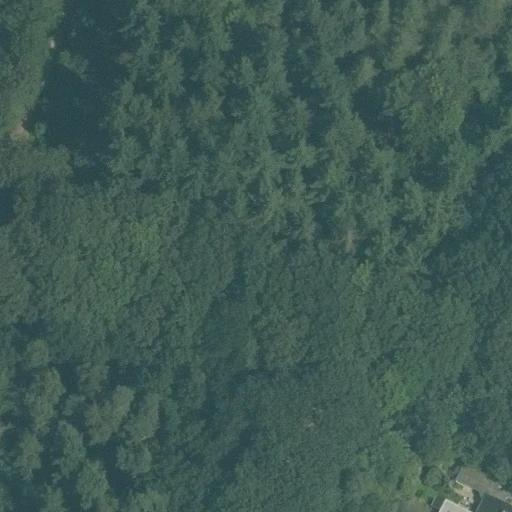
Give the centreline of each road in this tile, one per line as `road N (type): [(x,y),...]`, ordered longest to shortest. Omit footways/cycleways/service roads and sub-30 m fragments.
road 1 (track): [(0,256),(511,393)]
road 2 (unknown): [(362,0),(326,90),(309,108),(15,0)]
road 3 (track): [(78,0),(0,199)]
road 4 (track): [(342,342),(265,511)]
